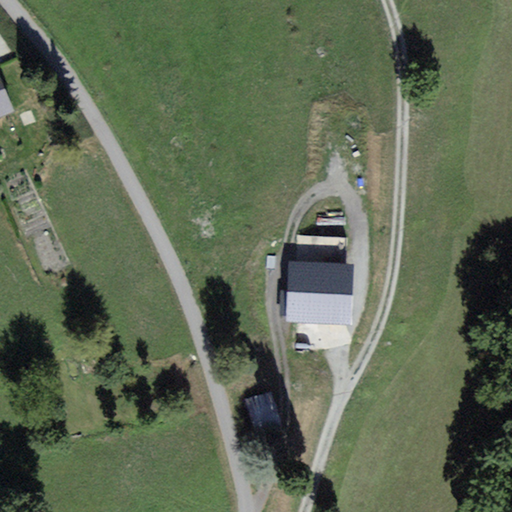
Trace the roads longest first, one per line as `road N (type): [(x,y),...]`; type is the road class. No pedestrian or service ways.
road 1 (unclassified): [(246,511),(196,323),(155,224),(82,96),(6,0)]
road 2 (track): [(386,0),(404,48),(394,258),(379,324),(337,409),(304,511)]
